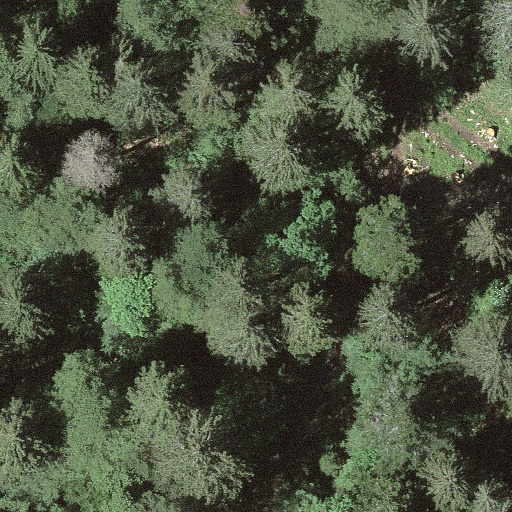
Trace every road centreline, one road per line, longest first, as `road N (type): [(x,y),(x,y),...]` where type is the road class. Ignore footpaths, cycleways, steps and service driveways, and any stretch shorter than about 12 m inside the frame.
road 1 (track): [(412,0),(400,108),(269,511)]
road 2 (track): [(400,108),(511,183)]
